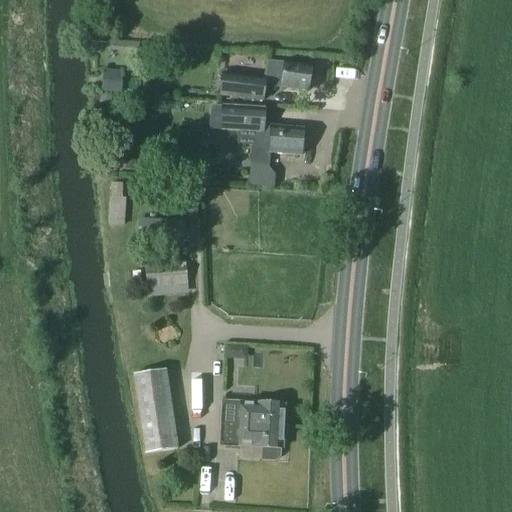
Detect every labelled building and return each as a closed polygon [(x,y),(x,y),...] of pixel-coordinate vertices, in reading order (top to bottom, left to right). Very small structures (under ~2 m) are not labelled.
[(106,42),(105,51),(118,52),(118,43),(106,42)] [(310,71),(310,68),(267,63),(264,80),(221,75),(218,97),(262,102),(264,87),(307,93),(309,81),(311,79),(312,74),(310,71)] [(102,83),(101,95),(121,96),(122,84),(102,83)] [(300,157),(302,131),(259,128),(259,124),(254,123),(254,111),(221,109),(220,133),(237,134),(237,147),(251,148),(250,166),(268,167),(269,155),(300,157)] [(119,149),(110,158),(124,171),(133,162),(119,149)] [(202,161),(186,160),(184,179),(200,180),(202,161)] [(125,228),(126,199),(122,199),(123,184),(110,184),(108,227),(125,228)] [(182,187),(136,184),(135,201),(181,204),(182,187)] [(184,224),(138,221),(137,237),(182,240),(184,224)] [(184,265),(144,268),(146,289),(186,285),(184,265)] [(165,370),(133,373),(142,453),(174,449),(165,370)] [(222,402),(221,432),(239,433),(239,426),(283,428),(284,406),(252,404),(252,405),(240,404),(222,402)] [(221,432),(220,447),(238,448),(250,449),(260,450),(259,462),(273,463),(279,458),(279,451),(282,451),(283,428),(239,426),(239,433),(221,432)]
